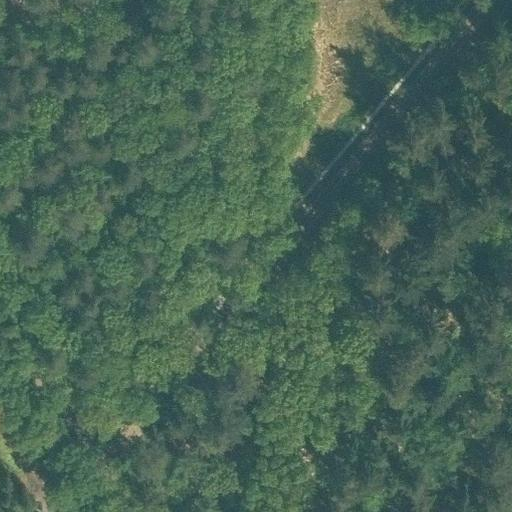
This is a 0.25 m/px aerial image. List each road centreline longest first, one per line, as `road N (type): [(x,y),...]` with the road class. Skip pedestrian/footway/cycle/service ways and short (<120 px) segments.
road 1 (track): [(475,0),(98,457)]
road 2 (track): [(0,314),(167,511)]
